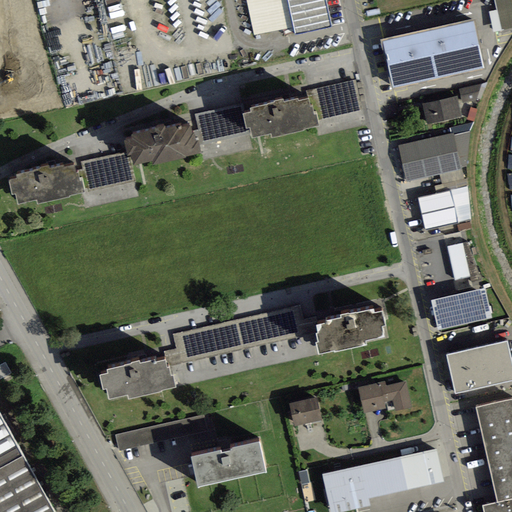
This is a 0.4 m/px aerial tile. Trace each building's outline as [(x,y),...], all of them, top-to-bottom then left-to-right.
[(247,0),(255,36),(294,27),(287,0),(247,0)] [(296,35),(332,27),(325,0),(287,0),(294,27),(296,35)] [(511,0),(496,0),(497,8),(492,9),(493,29),(511,28),(511,0)] [(383,42),(393,88),(484,68),(474,22),(383,42)] [(317,120),(362,110),(356,81),(307,91),(309,99),(311,108),(312,107),(314,116),(316,115),(317,120)] [(481,100),(487,83),(460,89),(463,104),(481,100)] [(423,104),(427,124),(461,117),(457,96),(423,104)] [(271,134),(272,138),(304,131),(303,130),(318,126),(317,120),(316,115),(314,116),(312,107),(311,108),(309,99),(299,101),(299,99),(284,102),(284,99),(274,101),(274,103),(251,108),(252,113),(243,115),(246,129),(251,128),(252,133),(253,138),(271,134)] [(241,105),(195,115),(199,129),(192,131),(193,133),(194,133),(196,141),(199,140),(199,144),(252,133),(251,128),(246,129),(243,115),(241,105)] [(467,119),(474,121),(478,109),(471,107),(467,119)] [(186,157),(201,154),(199,144),(199,140),(196,141),(194,133),(193,133),(192,131),(190,123),(181,125),(181,123),(129,134),(130,138),(123,140),(125,152),(127,160),(130,159),(132,166),(152,162),(153,165),(186,158),(186,157)] [(474,123),(450,128),(451,134),(454,133),(454,136),(470,132),(474,123)] [(461,168),(467,167),(470,132),(454,136),(461,168)] [(451,134),(398,145),(406,182),(440,175),(462,170),(461,168),(454,136),(454,133),(451,134)] [(87,187),(88,192),(135,182),(132,166),(130,159),(127,160),(125,152),(81,162),(83,170),(77,171),(78,174),(80,182),(81,181),(83,188),(87,187)] [(37,200),(37,204),(69,197),(69,196),(83,192),(83,188),(81,181),(80,182),(78,174),(76,174),(74,165),(65,167),(64,165),(50,168),(49,165),(39,167),(40,169),(16,175),(17,179),(9,181),(13,195),(16,194),(18,204),(37,200)] [(442,184),(464,179),(462,170),(440,175),(442,184)] [(442,184),(435,186),(437,194),(450,191),(467,187),(466,179),(464,179),(442,184)] [(456,222),(471,219),(467,187),(450,191),(456,222)] [(437,194),(418,198),(425,229),(456,222),(450,191),(437,194)] [(471,227),(470,222),(458,225),(459,231),(471,227)] [(455,281),(470,277),(462,243),(447,247),(455,281)] [(457,291),(473,287),(470,277),(455,281),(457,291)] [(431,301),(438,331),(492,318),(485,289),(431,301)] [(173,334),(177,349),(163,352),(165,361),(166,367),(169,366),(316,333),(318,333),(316,326),(318,325),(316,317),(304,319),(301,305),(173,334)] [(316,343),(319,355),(334,351),(335,354),(367,346),(366,342),(384,337),(382,327),(386,326),(382,311),(375,313),(374,309),(356,313),(356,312),(349,314),(348,313),(340,315),(340,318),(327,321),(327,323),(318,325),(316,326),(318,333),(316,333),(318,343),(316,343)] [(511,361),(507,341),(446,355),(455,394),(511,380),(511,361)] [(161,391),(176,388),(173,376),(171,376),(169,366),(166,367),(165,361),(156,363),(155,360),(140,363),(139,360),(130,362),(131,364),(124,365),(125,366),(107,370),(108,374),(100,376),(103,390),(107,389),(109,400),(127,395),(128,400),(161,392),(161,391)] [(395,411),(412,407),(406,381),(386,386),(385,382),(358,388),(364,413),(385,409),(384,403),(393,401),(395,411)] [(289,404),(294,426),(322,421),(317,398),(289,404)] [(511,511),(511,399),(476,408),(497,502),(482,505),(483,511),(511,511)] [(0,511),(53,511),(0,415),(0,511)] [(121,449),(180,437),(176,421),(118,433),(121,449)] [(191,457),(197,488),(266,472),(259,442),(230,449),(230,451),(222,453),(221,450),(191,457)] [(437,448),(322,474),(330,511),(340,511),(371,505),(370,498),(444,482),(437,448)]
